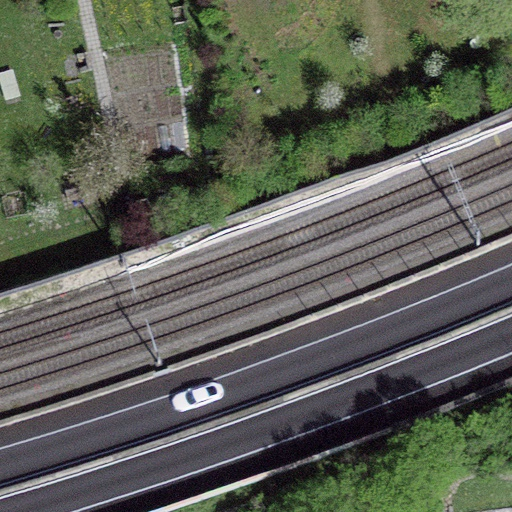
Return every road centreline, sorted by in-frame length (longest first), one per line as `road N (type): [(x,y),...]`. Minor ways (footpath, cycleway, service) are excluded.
road 1 (motorway): [(511,282),(238,388),(0,468)]
road 2 (motorway): [(12,511),(257,434),(511,331)]
